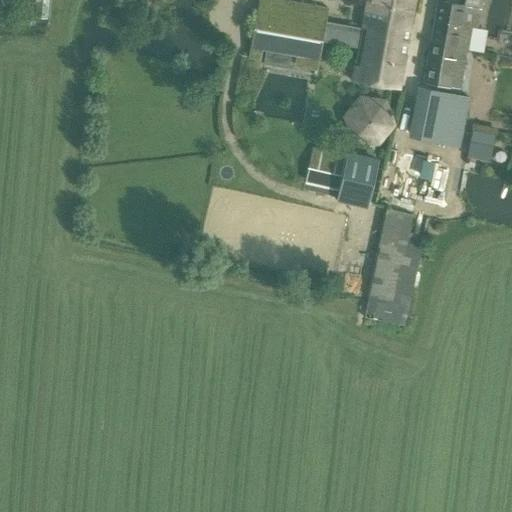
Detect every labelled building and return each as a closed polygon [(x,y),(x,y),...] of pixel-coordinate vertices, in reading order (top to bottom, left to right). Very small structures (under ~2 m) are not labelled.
[(365,0),(365,8),(366,8),(366,4),(370,4),(368,12),(367,25),(368,30),(369,34),(323,26),(327,8),(283,0),(259,0),(251,46),(265,48),(262,64),(287,68),(290,52),(318,57),(321,40),(371,49),(365,82),(352,80),(353,76),(352,76),(351,80),(399,89),(414,0),(365,0)] [(464,0),(464,6),(480,9),(481,0),(464,0)] [(476,29),(480,9),(463,6),(437,2),(422,83),(458,90),(469,28),(476,29)] [(318,68),(320,59),(298,55),(296,64),(318,68)] [(459,148),(468,97),(419,88),(409,138),(459,148)] [(388,123),(389,118),(388,112),(386,107),(384,102),(380,98),(376,95),(371,93),(366,91),(361,91),(355,91),(350,93),(346,95),(342,99),(338,103),(336,108),(334,113),(334,118),(334,124),(336,129),(339,133),(342,138),(346,141),(351,143),(356,145),(362,145),(367,145),(372,143),(377,140),(381,137),(384,133),(387,128),(388,123)] [(492,147),(495,130),(472,125),(469,142),(492,147)] [(367,205),(377,162),(312,147),(302,190),(367,205)] [(367,301),(363,318),(372,320),(376,321),(404,327),(417,269),(419,260),(419,257),(424,237),(408,233),(412,214),(408,214),(412,200),(415,201),(425,160),(398,154),(386,207),(378,247),(367,301)]
